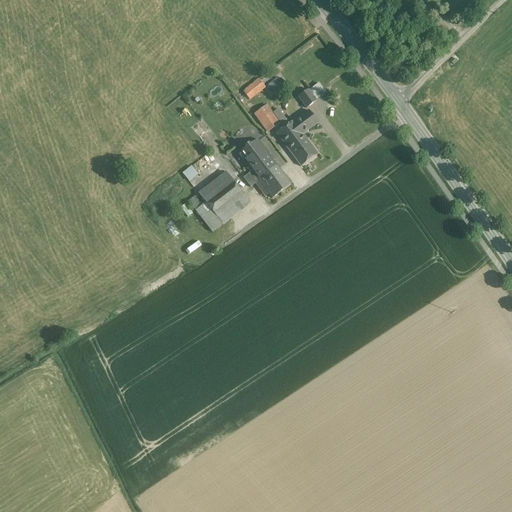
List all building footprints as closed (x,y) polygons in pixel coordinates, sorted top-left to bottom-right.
[(280,75),(268,84),(274,91),(285,82),(280,75)] [(258,80),(243,93),(249,101),(265,88),(258,80)] [(308,90),(298,97),(306,109),(316,101),(308,90)] [(266,106),(255,115),(268,132),(279,124),(266,106)] [(308,111),(293,122),(293,121),(278,133),(286,144),(285,146),(301,167),(317,155),(303,135),(318,124),(308,111)] [(276,166),(257,141),(239,155),(252,172),(248,175),(256,185),(260,182),(258,180),(276,166)] [(187,181),(196,174),(189,166),(180,173),(187,181)] [(276,166),(258,180),(260,182),(273,199),(291,185),(276,166)] [(227,173),(199,194),(206,202),(233,182),(227,173)] [(248,175),(243,179),(251,189),(256,185),(248,175)] [(233,182),(206,202),(206,204),(215,215),(243,194),(233,182)] [(243,194),(215,215),(223,225),(251,205),(243,194)] [(196,197),(189,202),(196,211),(203,207),(196,197)] [(203,207),(196,211),(212,233),(223,225),(215,215),(206,204),(203,207)] [(197,241),(184,249),(187,254),(200,246),(197,241)]
